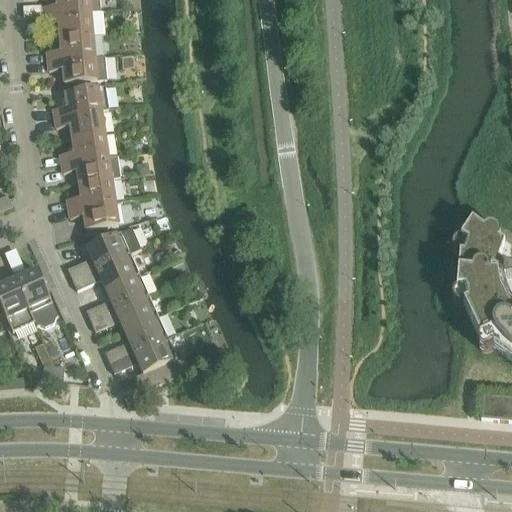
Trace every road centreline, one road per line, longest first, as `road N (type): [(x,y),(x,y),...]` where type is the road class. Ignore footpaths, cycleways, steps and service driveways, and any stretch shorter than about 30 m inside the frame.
road 1 (unclassified): [(300,442),(308,281),(266,0)]
road 2 (residential): [(30,223),(8,0)]
road 3 (residential): [(116,427),(30,223)]
road 4 (tertiary): [(297,472),(511,489)]
road 5 (tertiary): [(511,461),(300,442)]
road 6 (tertiary): [(300,442),(116,427)]
road 7 (tertiary): [(117,454),(297,472)]
